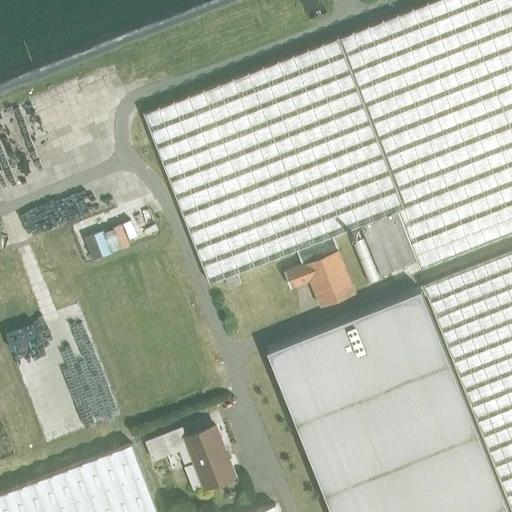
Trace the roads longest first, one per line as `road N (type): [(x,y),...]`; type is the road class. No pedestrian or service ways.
road 1 (unclassified): [(227,353),(164,200),(122,148),(124,111),(135,97),(349,18)]
road 2 (unclassified): [(511,240),(227,353)]
road 3 (unclassified): [(293,511),(227,353)]
